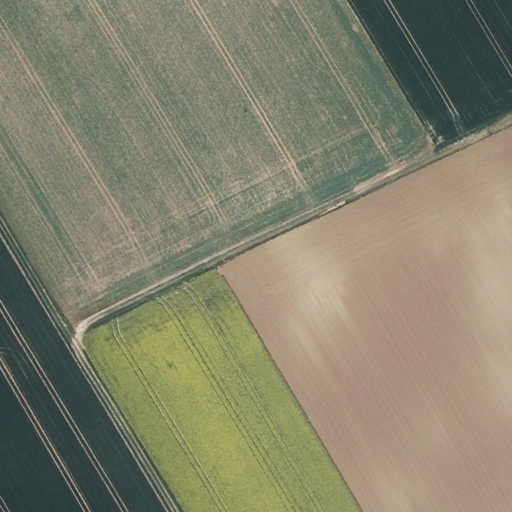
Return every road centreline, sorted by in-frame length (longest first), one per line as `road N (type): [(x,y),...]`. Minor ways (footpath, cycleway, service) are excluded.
road 1 (track): [(511,112),(67,322),(0,213)]
road 2 (track): [(67,322),(181,511)]
